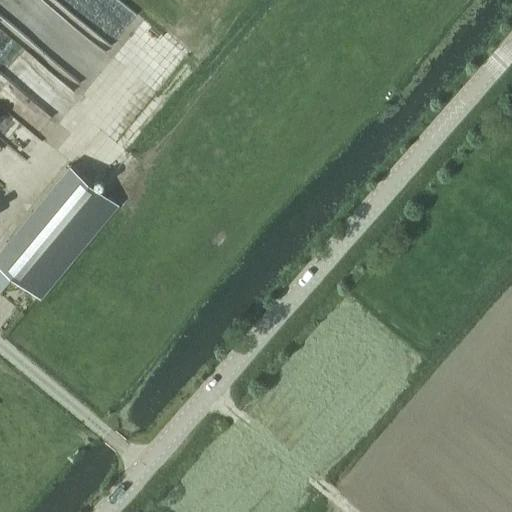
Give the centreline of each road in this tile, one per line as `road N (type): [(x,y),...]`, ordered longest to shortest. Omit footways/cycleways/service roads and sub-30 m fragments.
road 1 (tertiary): [(103,511),(511,47)]
road 2 (track): [(359,511),(210,387)]
